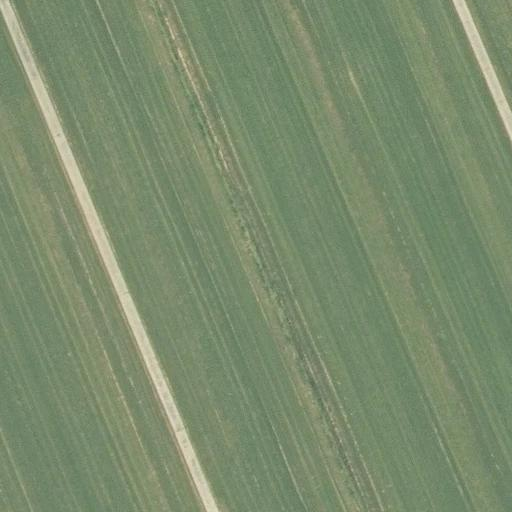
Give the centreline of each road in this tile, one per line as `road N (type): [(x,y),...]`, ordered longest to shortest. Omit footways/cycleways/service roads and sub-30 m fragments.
road 1 (track): [(212,511),(1,0)]
road 2 (track): [(511,123),(460,0)]
